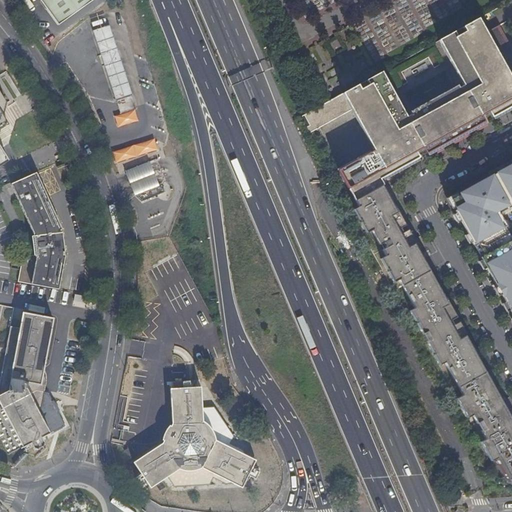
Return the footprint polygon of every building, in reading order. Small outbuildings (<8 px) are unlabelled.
[(38,0),(57,26),(69,17),(86,5),(92,0),(38,0)] [(511,107),(511,48),(499,25),(485,33),(478,19),(438,41),(463,86),(458,89),(458,88),(411,114),(411,115),(406,117),(381,72),(366,81),(357,86),(325,104),(299,119),(308,135),(351,111),(373,152),(369,154),(369,152),(337,170),(354,202),(376,189),(382,186),(380,181),(419,159),(415,153),(422,150),(425,155),(432,151),(429,146),(423,149),(421,145),(478,113),(480,118),(488,113),(491,119),(511,107)] [(117,50),(112,34),(110,28),(107,29),(94,33),(101,56),(117,50)] [(101,56),(105,67),(121,62),(117,50),(101,56)] [(105,67),(109,80),(112,88),(117,103),(133,97),(126,78),(123,70),(123,69),(121,62),(105,67)] [(0,166),(9,161),(0,145),(0,129),(0,130),(9,124),(4,115),(0,109),(0,107),(7,103),(0,90),(0,166)] [(133,97),(117,103),(121,115),(137,109),(133,97)] [(429,146),(432,151),(491,119),(488,113),(480,118),(478,113),(421,145),(423,149),(429,146)] [(120,168),(151,153),(144,139),(113,155),(120,168)] [(511,163),(497,172),(498,173),(491,177),(490,176),(461,192),(462,194),(451,200),(456,210),(454,211),(473,245),(477,243),(484,255),(480,257),(511,314),(511,240),(504,228),(506,227),(499,214),(511,206),(511,163)] [(37,173),(11,184),(13,188),(19,204),(23,201),(43,187),(39,177),(37,173)] [(50,203),(43,187),(23,201),(19,204),(32,233),(30,234),(33,253),(21,254),(16,279),(57,287),(59,278),(59,275),(60,271),(61,268),(64,252),(62,252),(62,249),(64,249),(63,242),(62,237),(61,229),(59,229),(59,226),(61,226),(57,218),(56,215),(52,206),(50,203)] [(376,189),(354,202),(356,205),(348,209),(360,233),(366,230),(381,257),(375,259),(388,285),(394,282),(409,309),(404,314),(436,368),(440,366),(460,399),(454,402),(465,421),(468,419),(483,444),(478,446),(488,466),(493,463),(507,487),(511,484),(511,431),(461,340),(454,343),(437,310),(443,307),(409,246),(401,249),(385,216),(389,214),(376,189)] [(37,372),(40,366),(43,361),(51,316),(21,311),(18,326),(9,324),(0,368),(0,404),(21,445),(29,441),(33,448),(43,443),(40,435),(48,431),(45,425),(43,425),(40,422),(38,418),(37,414),(37,411),(37,409),(34,404),(37,388),(34,388),(37,372)] [(42,369),(40,366),(37,372),(34,388),(37,388),(34,404),(37,409),(37,411),(37,414),(38,418),(40,422),(43,425),(45,425),(38,411),(44,379),(44,374),(43,372),(42,369)] [(168,442),(163,445),(134,465),(152,491),(169,479),(175,489),(211,487),(215,480),(227,486),(234,485),(242,485),(243,483),(246,485),(250,481),(252,477),(254,471),(255,467),(251,465),(252,463),(248,457),(244,451),(232,445),(235,438),(215,408),(203,409),(202,388),(171,390),(173,425),(173,431),(175,432),(169,442),(168,442)] [(164,443),(163,445),(168,442),(169,442),(175,432),(173,431),(173,425),(172,428),(170,427),(166,431),(164,435),(163,438),(163,441),(164,443)] [(132,448),(125,453),(131,462),(138,457),(132,448)] [(257,462),(248,457),(252,463),(251,465),(255,467),(257,462)]
